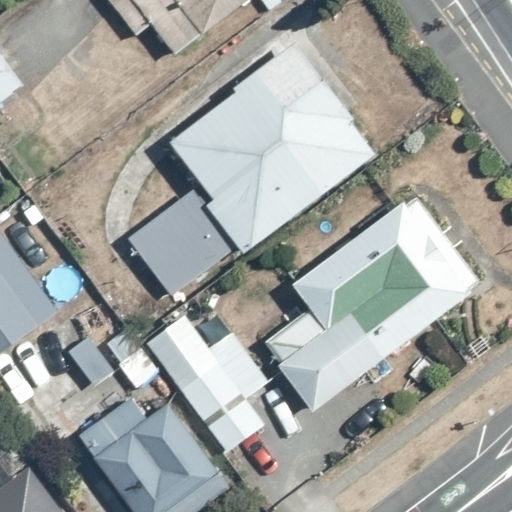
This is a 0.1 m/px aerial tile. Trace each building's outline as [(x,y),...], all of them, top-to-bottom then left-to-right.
[(173,56),(245,0),(259,0),(267,10),(280,0),(108,0),(133,32),(146,22),(173,56)] [(240,243),(245,249),(372,152),(290,45),(163,142),(196,185),(126,238),(169,296),(240,243)] [(0,100),(21,85),(0,56),(0,100)] [(479,282),(410,191),(288,284),(307,308),(258,345),(309,412),(479,282)] [(0,350),(58,308),(0,227),(0,350)] [(207,347),(182,313),(143,342),(224,453),(261,426),(241,399),(268,379),(231,329),(207,347)] [(93,384),(118,366),(138,393),(160,377),(122,325),(100,341),(92,330),(67,348),(93,384)] [(144,417),(129,395),(74,433),(127,511),(172,511),(222,478),(169,400),(144,417)] [(57,511),(23,468),(0,485),(0,511),(57,511)]
